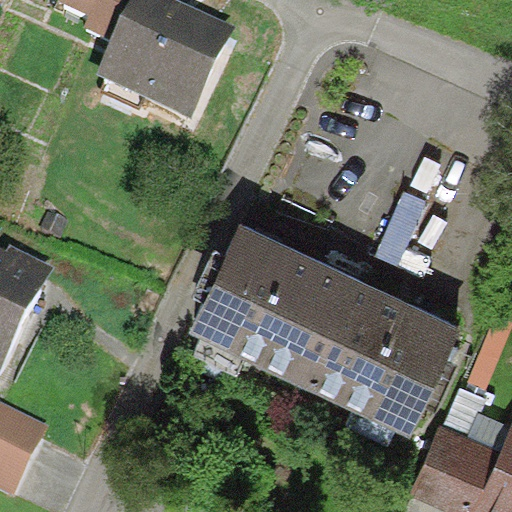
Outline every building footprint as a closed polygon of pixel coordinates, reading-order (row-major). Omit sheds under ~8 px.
[(224,33),(154,0),(52,0),(44,18),(94,42),(72,89),(174,137),(224,33)] [(473,320),(249,211),(195,321),(420,430),(473,320)] [(0,375),(45,290),(0,266),(0,375)] [(0,407),(0,491),(24,502),(55,431),(0,407)] [(511,511),(511,445),(508,456),(473,442),(446,507),(457,511),(511,511)]
